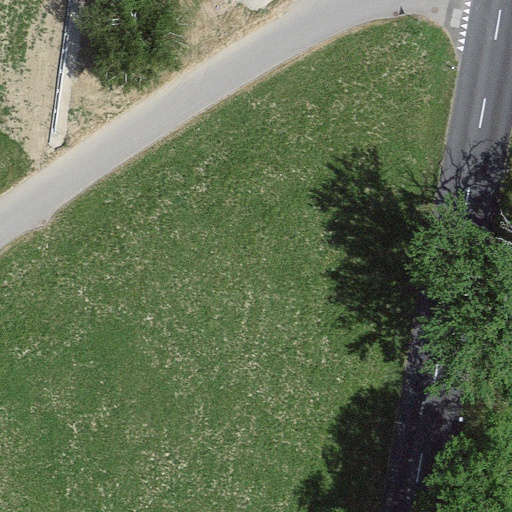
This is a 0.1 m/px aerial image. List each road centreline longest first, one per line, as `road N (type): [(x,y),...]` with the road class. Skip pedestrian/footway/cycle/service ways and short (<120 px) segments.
road 1 (secondary): [(498,0),(409,511)]
road 2 (unclassified): [(359,0),(318,18),(0,232)]
